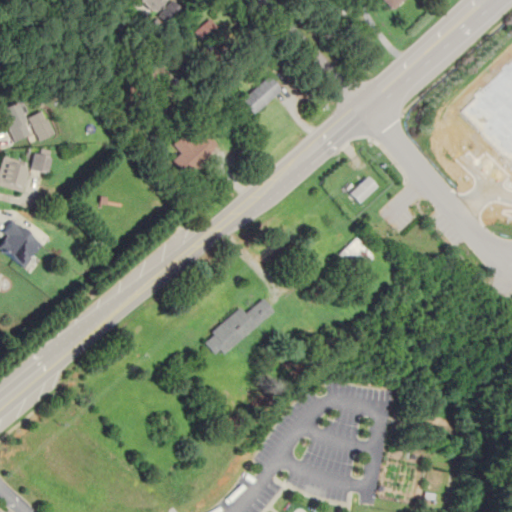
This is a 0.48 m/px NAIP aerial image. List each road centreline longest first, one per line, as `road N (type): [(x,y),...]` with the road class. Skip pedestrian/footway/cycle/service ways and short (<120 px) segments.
road 1 (primary): [(0,408),(364,104)]
road 2 (primary): [(364,104),(385,97),(496,0)]
road 3 (residential): [(364,104),(261,0)]
road 4 (primary): [(465,0),(381,77),(364,104)]
